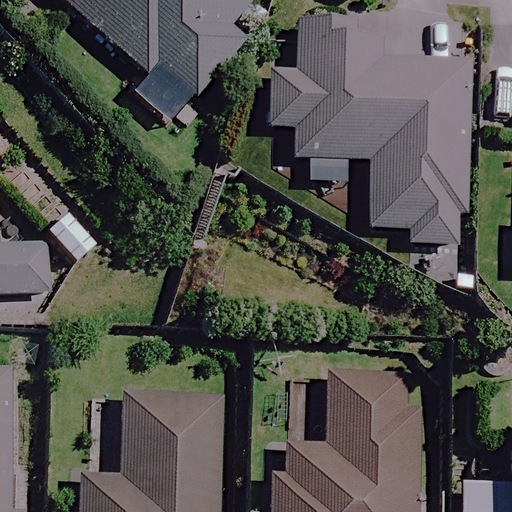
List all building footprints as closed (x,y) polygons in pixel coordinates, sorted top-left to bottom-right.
[(41,0),(138,83),(147,72),(188,106),(238,47),(223,34),(252,0),(41,0)] [(279,167),(290,167),(288,192),(349,227),(348,249),(397,251),(451,253),(452,222),(465,223),(469,140),(460,140),(463,70),(431,68),(433,18),(375,16),(374,39),(287,35),(285,79),(260,78),(258,138),(281,139),(279,167)] [(0,302),(41,300),(38,250),(0,252),(0,302)] [(0,511),(17,511),(18,469),(5,469),(7,379),(0,378),(0,511)] [(429,511),(429,506),(409,506),(411,380),(311,379),(310,445),(282,445),(282,487),(264,487),(264,511),(429,511)] [(511,511),(511,389),(506,389),(502,494),(454,492),(453,511),(511,511)] [(205,511),(208,405),(113,403),(112,478),(69,477),(68,511),(205,511)]
